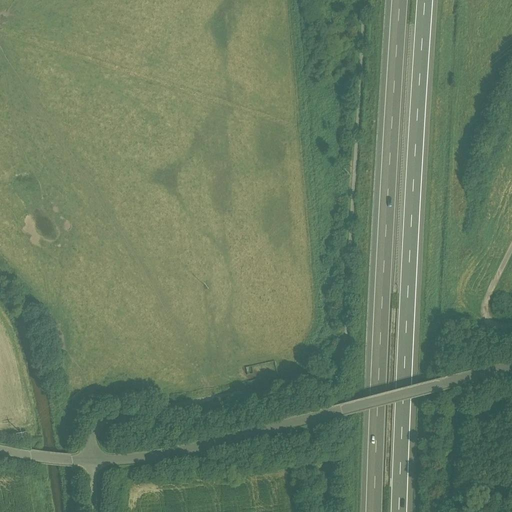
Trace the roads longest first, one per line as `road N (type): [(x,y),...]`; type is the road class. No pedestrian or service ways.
road 1 (unclassified): [(0,451),(91,462),(166,455),(511,369)]
road 2 (motorway): [(394,0),(368,511)]
road 3 (motorway): [(403,511),(429,0)]
